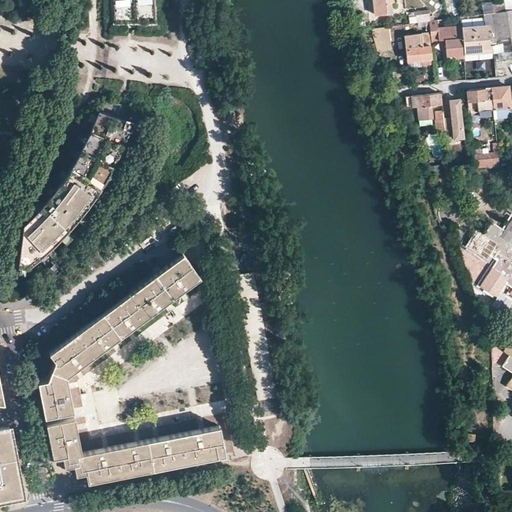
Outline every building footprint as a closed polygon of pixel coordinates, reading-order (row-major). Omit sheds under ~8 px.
[(373,0),(375,14),(386,13),(386,6),(390,6),(389,1),(397,0),(373,0)] [(503,4),(493,5),(493,13),(496,12),(504,11),(503,4)] [(511,10),(504,11),(496,12),(499,37),(511,35),(511,10)] [(428,11),(415,13),(416,22),(417,22),(428,20),(429,20),(428,11)] [(499,42),(499,37),(496,12),(493,13),(481,14),(483,27),(460,30),(462,50),(491,47),(490,43),(499,42)] [(408,14),(409,23),(416,22),(415,13),(408,14)] [(429,20),(428,20),(430,31),(431,42),(441,41),(443,56),(463,54),(462,50),(460,30),(460,26),(437,28),(436,19),(430,20),(429,20)] [(430,31),(428,20),(417,22),(417,27),(425,26),(425,31),(430,31)] [(369,28),(375,49),(390,47),(387,25),(369,28)] [(428,34),(403,36),(406,60),(420,59),(421,65),(431,64),(428,34)] [(490,88),(492,106),(493,114),(496,114),(496,107),(510,106),(508,86),(490,88)] [(482,89),(467,90),(468,108),(492,106),(490,88),(482,89)] [(432,94),(405,96),(406,107),(417,106),(417,116),(432,115),(431,105),(440,104),(439,93),(432,94)] [(451,118),(444,119),(445,132),(453,132),(454,140),(464,139),(460,101),(450,102),(451,118)] [(32,211),(22,219),(19,245),(17,262),(28,263),(65,229),(96,192),(109,170),(124,142),(131,123),(97,110),(89,129),(72,160),(53,186),(32,211)] [(496,114),(493,114),(493,120),(511,119),(511,112),(496,114)] [(497,153),(471,155),(473,169),(498,167),(497,153)] [(511,221),(504,232),(492,224),(484,236),(479,232),(468,248),(486,261),(488,257),(497,262),(479,289),(495,300),(504,288),(511,292),(509,296),(511,297),(511,221)] [(65,375),(201,275),(183,252),(173,260),(143,281),(109,306),(88,322),(62,341),(49,351),(55,360),(47,377),(36,379),(43,414),(72,409),(65,375)] [(259,271),(237,275),(264,411),(286,407),(259,271)] [(501,368),(502,369),(511,376),(505,388),(511,392),(511,339),(502,354),(508,358),(501,368)] [(86,374),(92,384),(102,378),(96,369),(86,374)] [(73,414),(44,420),(51,456),(61,454),(63,464),(73,462),(75,472),(85,470),(87,480),(110,475),(136,470),(153,467),(162,465),(189,460),(216,455),(226,453),(220,423),(80,451),(73,414)] [(0,497),(22,493),(10,429),(9,425),(0,424),(0,497)]
